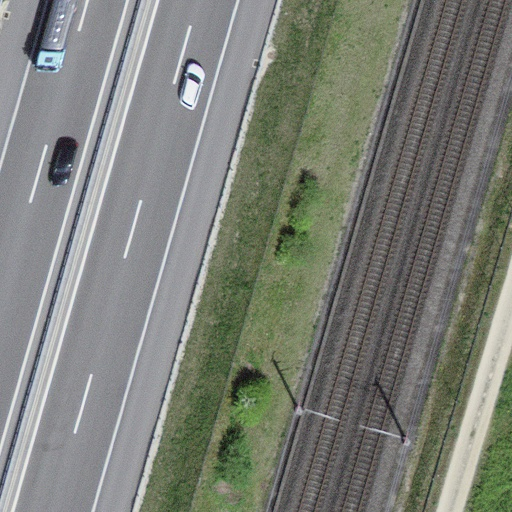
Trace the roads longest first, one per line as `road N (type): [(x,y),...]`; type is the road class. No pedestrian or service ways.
road 1 (motorway): [(52,511),(197,0)]
road 2 (motorway): [(87,0),(0,309)]
road 3 (track): [(450,511),(511,306)]
